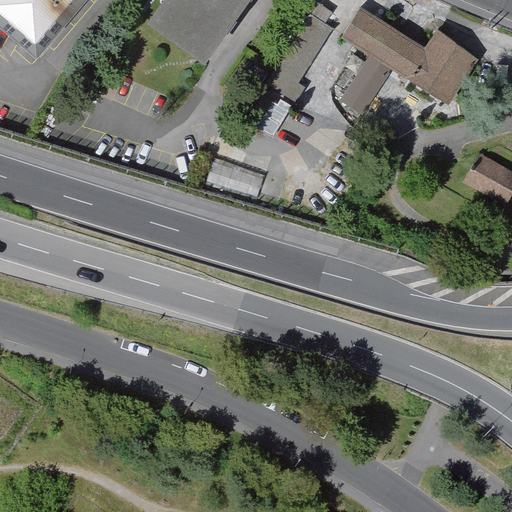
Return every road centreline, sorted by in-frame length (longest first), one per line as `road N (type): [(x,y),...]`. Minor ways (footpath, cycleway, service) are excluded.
road 1 (motorway): [(453,314),(0,175)]
road 2 (unclassified): [(416,511),(243,400),(0,318)]
road 3 (motorway): [(0,239),(427,372)]
